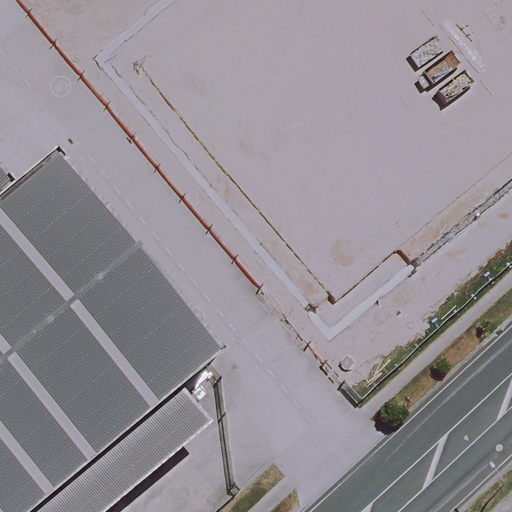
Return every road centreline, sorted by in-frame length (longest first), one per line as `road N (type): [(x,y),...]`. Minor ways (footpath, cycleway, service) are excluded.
road 1 (unknown): [(0,70),(383,509)]
road 2 (tertiary): [(380,511),(511,391)]
